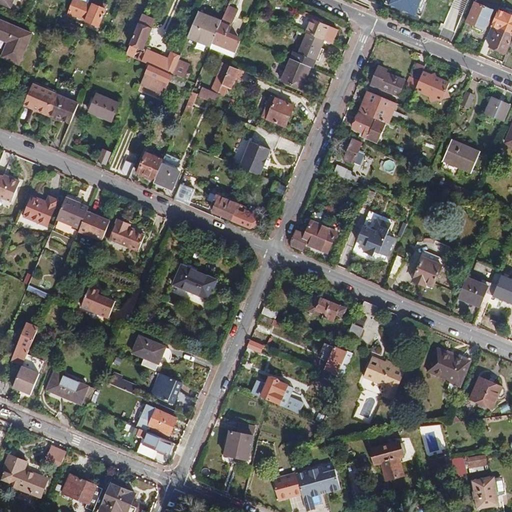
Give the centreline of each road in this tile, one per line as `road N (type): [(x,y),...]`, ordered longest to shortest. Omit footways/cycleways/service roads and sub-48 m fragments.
road 1 (residential): [(273,253),(0,137)]
road 2 (residential): [(273,253),(511,352)]
road 3 (residential): [(368,22),(273,253)]
road 4 (residential): [(273,253),(177,481)]
road 5 (residential): [(0,407),(177,481)]
road 6 (residential): [(511,82),(368,22)]
